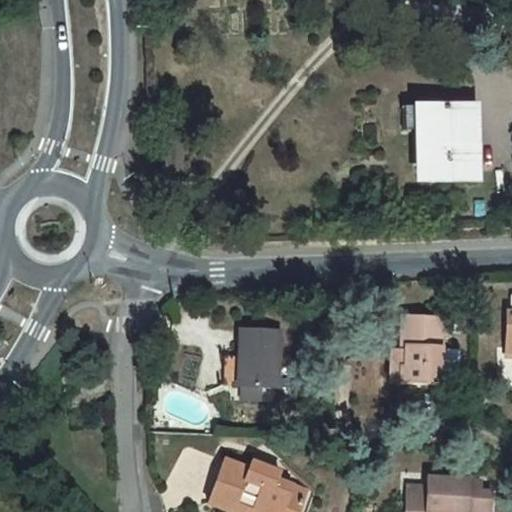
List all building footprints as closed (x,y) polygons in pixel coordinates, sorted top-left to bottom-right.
[(475,107),(419,108),(420,133),(420,183),(476,182),(475,107)] [(419,108),(400,108),(401,133),(420,133),(419,108)] [(181,138),(163,138),(164,172),(183,172),(181,138)] [(441,319),(401,317),(399,352),(398,385),(439,386),(456,386),(457,351),(440,350),(441,319)] [(248,331),(239,330),(238,357),(223,357),(222,386),(239,387),(239,400),(263,402),(263,388),(276,389),(279,332),(258,331),(248,331)] [(398,385),(399,352),(389,352),(388,385),(398,385)] [(223,460),(207,504),(229,511),(233,511),(236,503),(239,495),(256,501),(252,509),(259,511),(282,511),(284,508),(295,511),(298,511),(306,490),(276,480),(278,472),(261,466),(258,473),(248,469),(223,460)] [(250,462),(248,469),(258,473),(261,466),(250,462)] [(425,495),(405,493),(404,511),(488,511),(489,493),(478,492),(466,492),(466,482),(426,480),(426,489),(425,495)] [(478,482),(466,482),(466,492),(478,492),(478,482)] [(259,511),(252,509),(236,503),(233,511),(295,511),(284,508),(282,511),(259,511)]
